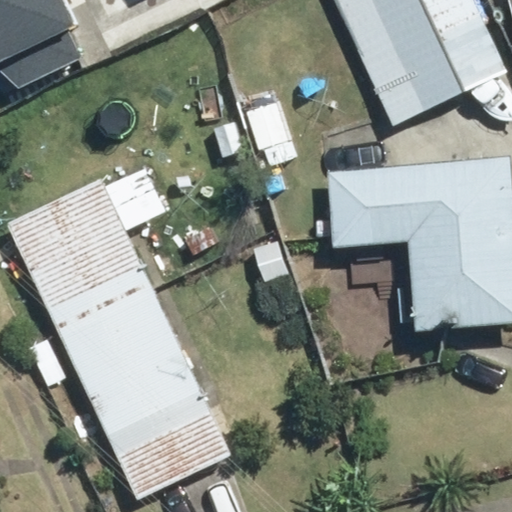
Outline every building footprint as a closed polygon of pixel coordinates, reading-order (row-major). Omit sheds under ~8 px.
[(0,0),(0,48),(31,76),(94,46),(82,21),(91,17),(82,0),(0,0)] [(511,53),(488,0),(345,0),(402,128),(511,80),(511,53)] [(275,86),(209,114),(237,179),(302,151),(275,86)] [(152,155),(20,216),(148,496),(246,451),(143,226),(178,210),(152,155)] [(511,159),(346,164),(348,237),(424,235),(427,321),(511,318),(511,159)]
